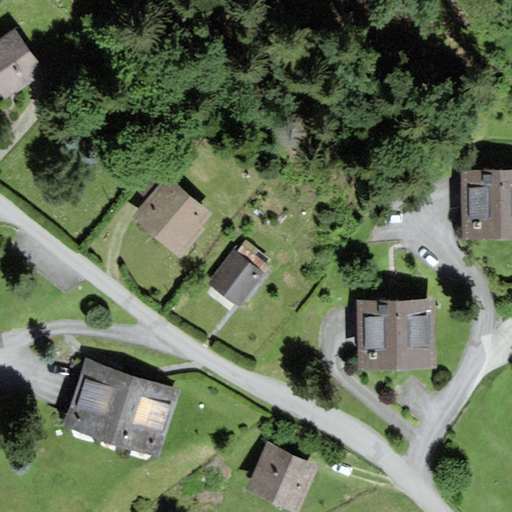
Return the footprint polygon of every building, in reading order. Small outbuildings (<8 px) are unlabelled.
[(48,71),(17,31),(0,44),(0,87),(10,100),(48,71)] [(511,237),(511,168),(470,170),(472,239),(511,237)] [(215,214),(171,177),(137,218),(185,258),(208,231),(203,228),(215,214)] [(267,275),(234,252),(211,284),(244,307),(267,275)] [(443,366),(440,296),(366,299),(369,368),(443,366)] [(185,391),(90,360),(69,424),(164,455),(185,391)] [(326,465),(275,442),(254,487),(306,510),(326,465)]
